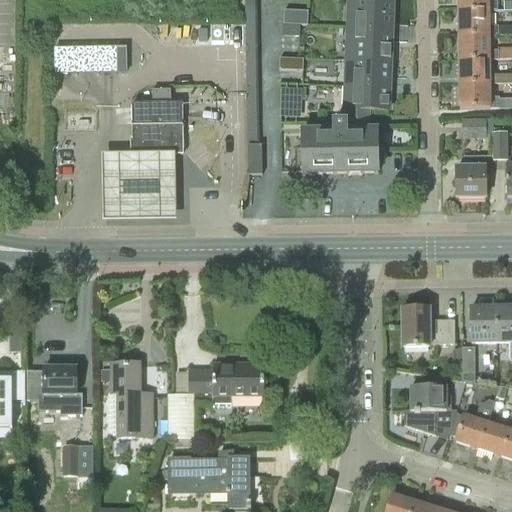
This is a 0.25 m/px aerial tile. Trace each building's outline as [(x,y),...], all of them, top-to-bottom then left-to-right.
[(457,0),(458,16),(489,16),(497,15),(496,0),(457,0)] [(347,113),(347,126),(334,126),(334,135),(302,135),(303,177),(378,176),(377,134),(369,134),(369,113),(388,114),(392,4),(357,3),(356,39),(347,39),(344,112),(347,113)] [(511,4),(503,5),(503,14),(511,13),(511,4)] [(248,147),(258,147),(256,6),(245,6),(247,147),(248,147)] [(307,28),(308,14),(284,13),(283,27),(307,28)] [(458,16),(458,40),(489,40),(489,38),(511,38),(511,29),(489,29),(489,16),(458,16)] [(459,64),(490,64),(490,63),(511,62),(511,53),(489,53),(489,40),(458,40),(459,64)] [(117,76),(117,49),(85,50),(53,50),(54,76),(86,76),(117,76)] [(126,49),(117,49),(117,76),(126,75),(126,49)] [(303,73),(303,61),(279,61),(279,73),(303,73)] [(459,64),(459,88),(490,88),(490,86),(511,86),(511,77),(490,78),(490,64),(459,64)] [(490,112),(490,111),(511,110),(511,101),(499,102),(499,99),(490,100),(490,88),(459,88),(459,112),(490,112)] [(152,107),(132,107),(132,117),(133,158),(175,157),(183,157),(182,116),(182,106),(171,107),(171,93),(152,94),(152,107)] [(463,141),(485,140),(485,124),(463,125),(463,141)] [(493,164),(507,163),(507,136),(493,136),(493,164)] [(262,148),(258,148),(258,147),(248,147),(248,148),(248,178),(262,178),(262,148)] [(175,157),(133,158),(102,158),(103,192),(103,225),(176,224),(175,192),(175,157)] [(457,202),(486,201),(485,160),(463,160),(463,172),(456,172),(457,202)] [(511,310),(496,311),(497,346),(510,346),(510,361),(511,361),(511,310)] [(497,346),(496,311),(470,311),(470,347),(497,346)] [(430,348),(454,348),(454,324),(440,325),(440,331),(429,332),(429,312),(402,313),(402,350),(430,350),(430,348)] [(474,385),(474,362),(474,351),(462,351),(462,376),(462,383),(474,385)] [(451,353),(452,363),(461,363),(461,353),(451,353)] [(151,396),(139,396),(139,366),(111,366),(112,373),(112,384),(112,396),(108,396),(108,440),(152,440),(151,396)] [(188,373),(188,397),(193,397),(193,404),(212,404),(212,409),(231,409),(231,399),(263,399),(263,366),(212,366),(212,373),(188,373)] [(81,396),(75,396),(76,370),(59,370),(59,367),(46,367),(46,370),(43,370),(43,374),(26,374),(25,403),(37,403),(37,413),(59,414),(59,418),(81,418),(81,396)] [(0,440),(11,441),(11,403),(22,403),(22,409),(23,409),(23,373),(0,373),(0,440)] [(112,373),(101,373),(101,384),(112,384),(112,373)] [(426,379),(426,390),(410,390),(410,414),(403,414),(403,429),(435,439),(435,434),(448,439),(448,438),(455,417),(456,414),(446,414),(446,390),(444,390),(444,381),(426,379)] [(499,389),(495,400),(503,402),(506,390),(499,389)] [(192,398),(168,398),(168,442),(193,442),(192,398)] [(478,453),(481,444),(487,426),(494,404),(489,402),(480,407),(475,422),(463,418),(463,419),(455,417),(448,438),(456,440),(454,445),(478,453)] [(501,460),(510,433),(487,426),(481,444),(478,453),(501,460)] [(511,463),(511,433),(510,433),(501,460),(511,463)] [(62,450),(62,478),(88,478),(88,450),(62,450)] [(250,511),(250,504),(263,504),(258,478),(248,478),(248,461),(227,461),(228,462),(188,462),(188,461),(169,461),(169,485),(187,485),(187,495),(228,495),(228,511),(246,510),(246,511),(250,511)] [(412,511),(415,506),(391,498),(386,511),(412,511)]
